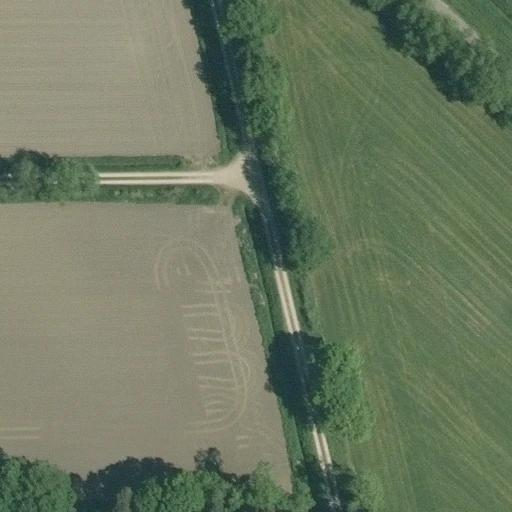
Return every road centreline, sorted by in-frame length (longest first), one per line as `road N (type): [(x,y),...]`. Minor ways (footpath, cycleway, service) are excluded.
road 1 (track): [(0,181),(256,177),(335,511)]
road 2 (unclassified): [(256,177),(218,0)]
